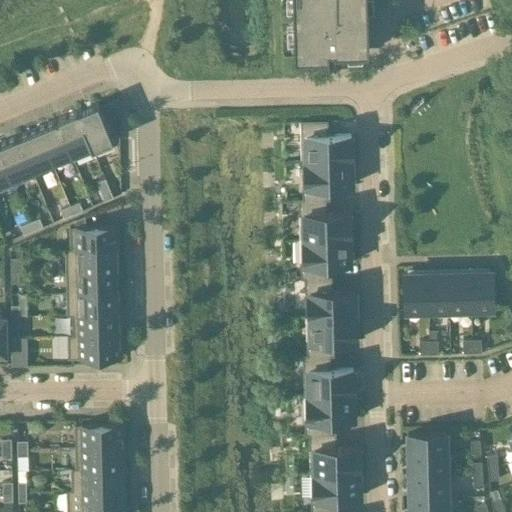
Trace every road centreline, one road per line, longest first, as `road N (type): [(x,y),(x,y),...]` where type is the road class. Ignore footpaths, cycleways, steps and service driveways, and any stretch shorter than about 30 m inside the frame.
road 1 (residential): [(376,394),(368,89)]
road 2 (residential): [(155,389),(148,92)]
road 3 (residential): [(368,89),(148,92)]
road 4 (residential): [(148,92),(138,64),(113,65),(0,114)]
road 5 (residential): [(0,392),(155,389)]
road 6 (residential): [(511,42),(368,89)]
road 7 (residential): [(376,394),(483,392),(511,381)]
road 8 (residential): [(159,511),(155,389)]
